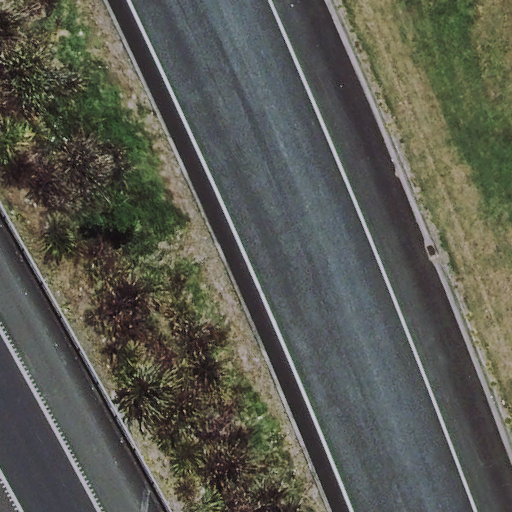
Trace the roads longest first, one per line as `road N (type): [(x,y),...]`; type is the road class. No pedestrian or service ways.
road 1 (trunk): [(199,0),(296,211),(415,511)]
road 2 (motorway): [(0,398),(57,511)]
